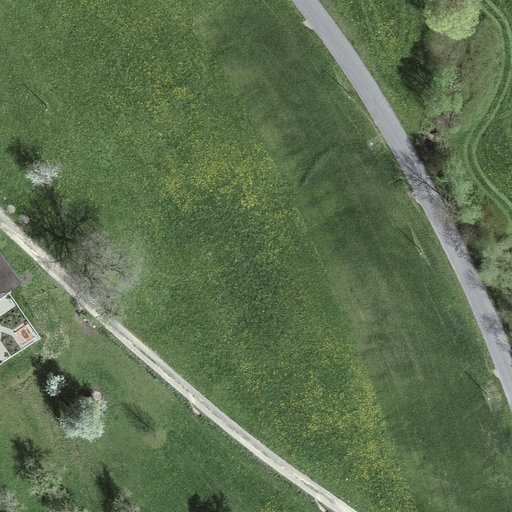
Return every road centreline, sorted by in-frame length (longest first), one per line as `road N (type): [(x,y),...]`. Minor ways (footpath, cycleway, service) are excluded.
road 1 (track): [(163,4),(209,97),(355,339),(415,511)]
road 2 (unclassified): [(306,0),(369,90),(425,192),(511,378)]
